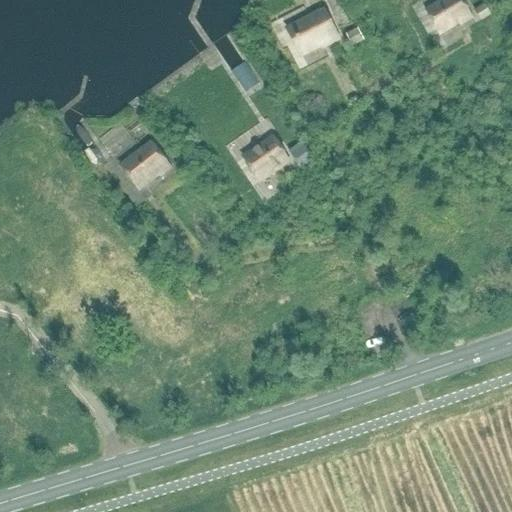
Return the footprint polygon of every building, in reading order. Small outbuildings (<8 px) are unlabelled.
[(465,0),(452,0),(430,12),(444,37),(476,19),(465,0)] [(327,13),(292,31),(306,57),(324,47),(325,49),(342,41),(327,13)] [(277,139),(246,160),(262,183),(292,162),(277,139)] [(288,152),(298,168),(312,159),(301,143),(288,152)] [(155,145),(125,168),(142,190),(161,176),(164,178),(175,169),(155,145)]
